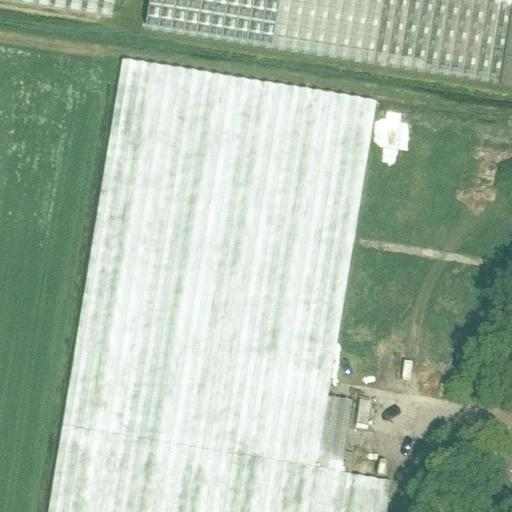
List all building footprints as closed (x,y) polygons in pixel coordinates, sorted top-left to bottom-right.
[(24,0),(110,14),(112,0),(24,0)] [(147,0),(144,23),(498,79),(510,0),(147,0)] [(511,0),(510,0),(498,79),(511,81),(511,0)] [(317,475),(327,402),(330,383),(375,107),(260,88),(122,66),(103,181),(77,337),(62,433),(226,460),(317,475)] [(327,402),(317,475),(350,480),(353,456),(344,454),(352,406),(327,402)] [(387,511),(391,490),(62,434),(49,511),(387,511)]
